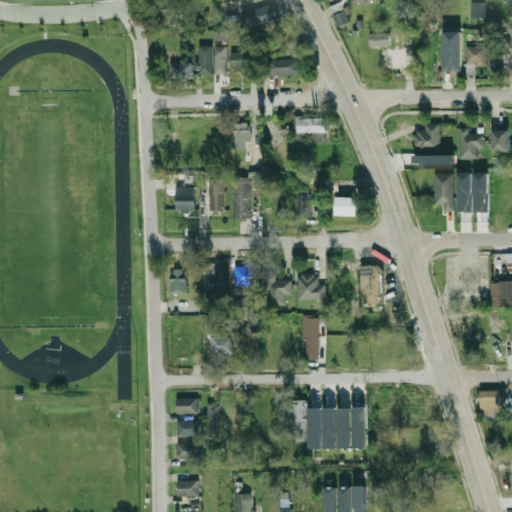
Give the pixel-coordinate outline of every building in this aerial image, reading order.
[(177,16),(177,0),(155,0),(155,16),(177,16)] [(468,0),(457,0),(457,28),(468,28),(468,0)] [(511,14),(511,0),(500,0),(501,1),(509,1),(509,15),(511,14)] [(473,17),(485,17),(485,1),(473,1),(473,17)] [(274,22),(272,6),(252,8),(254,24),(274,22)] [(333,16),(338,27),(350,21),(344,10),(333,16)] [(461,31),(443,31),(444,71),(462,71),(461,31)] [(390,33),(369,33),(370,46),(390,45),(390,33)] [(199,45),(199,74),(227,74),(227,58),(213,58),(213,45),(199,45)] [(465,46),(465,75),(476,75),(476,65),(486,65),(486,46),(465,46)] [(232,71),(250,71),(250,51),(232,51),(232,71)] [(511,54),(491,55),(491,72),(511,71),(511,54)] [(267,74),(301,74),(301,58),(267,58),(267,74)] [(192,78),(192,63),(171,63),(171,79),(192,78)] [(297,132),(326,132),(326,118),(297,118),(297,132)] [(235,123),(235,148),(251,148),(251,123),(235,123)] [(440,124),(424,124),(424,130),(415,130),(415,152),(440,152),(440,124)] [(484,133),(469,133),(469,127),(460,127),(460,158),(484,158),(484,133)] [(511,152),(511,130),(493,130),(493,152),(511,152)] [(454,155),(413,154),(413,164),(454,165),(454,155)] [(458,172),(458,212),(472,212),(473,172),(458,172)] [(474,172),(475,211),(489,211),(488,172),(474,172)] [(435,204),(444,204),(444,210),(454,210),(453,173),(434,173),(435,204)] [(252,177),(234,177),(234,219),(252,219),(252,177)] [(225,210),(224,180),(210,180),(210,210),(225,210)] [(338,192),(338,183),(328,183),(328,192),(338,192)] [(195,187),(176,187),(177,211),(195,211),(195,187)] [(337,215),(358,215),(358,197),(337,197),(337,215)] [(311,218),(311,198),(294,198),(294,218),(311,218)] [(229,286),(229,267),(216,267),(216,263),(204,264),(204,276),(210,276),(210,287),(229,286)] [(261,265),(235,265),(235,285),(261,285),(261,265)] [(383,303),(383,265),(361,265),(361,303),(383,303)] [(267,303),(292,303),(292,280),(276,280),(276,274),(267,274),(267,303)] [(298,299),(326,299),(326,283),(319,283),(319,274),(298,274),(298,299)] [(171,292),(186,292),(186,277),(171,277),(171,292)] [(511,280),(491,281),(491,305),(511,304),(511,280)] [(218,334),(217,316),(206,316),(206,334),(218,334)] [(320,317),(307,317),(307,359),(320,359),(320,317)] [(259,357),(259,332),(244,332),(244,357),(259,357)] [(211,336),(211,359),(233,359),(233,336),(211,336)] [(500,413),(500,389),(481,389),(481,413),(500,413)] [(397,392),(397,410),(429,410),(429,392),(397,392)] [(199,398),(177,398),(177,413),(199,413),(199,398)] [(306,433),(306,398),(290,398),(290,433),(306,433)] [(207,404),(207,438),(221,438),(221,404),(207,404)] [(337,448),(336,407),(323,407),(324,449),(337,448)] [(339,448),(352,448),(351,407),(338,408),(339,448)] [(366,447),(365,407),(352,407),(353,447),(366,447)] [(321,408),(308,408),(309,449),(322,449),(321,408)] [(199,436),(199,420),(177,420),(177,436),(199,436)] [(441,450),(441,435),(418,435),(418,450),(441,450)] [(199,443),(177,443),(177,458),(199,458),(199,443)] [(199,480),(177,480),(177,496),(199,496),(199,480)] [(352,511),(352,486),(339,487),(339,511),(352,511)] [(366,511),(366,486),(355,486),(354,511),(366,511)] [(324,487),(324,511),(337,511),(338,487),(324,487)] [(237,511),(251,511),(251,493),(237,493),(237,511)] [(431,510),(461,510),(461,494),(431,494),(431,510)]
